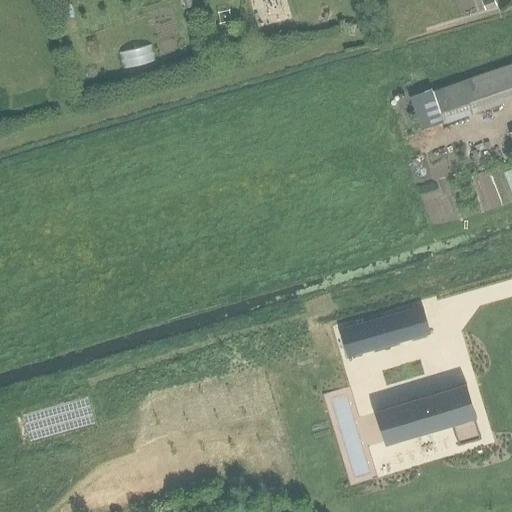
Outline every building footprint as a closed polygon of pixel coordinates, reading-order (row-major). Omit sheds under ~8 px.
[(191,0),(182,0),(185,9),(193,7),(191,0)] [(494,0),(485,0),(481,2),(485,11),(497,7),(494,0)] [(121,51),(125,68),(158,60),(154,43),(121,51)] [(444,125),(511,101),(511,63),(433,91),(444,122),(444,125)] [(432,89),(410,96),(422,130),(444,122),(433,91),(432,89)] [(422,306),(341,329),(348,356),(430,333),(422,306)] [(439,394),(381,410),(390,444),(416,436),(448,427),(452,426),(457,444),(476,439),(471,421),(474,420),(464,386),(462,387),(439,394)]
